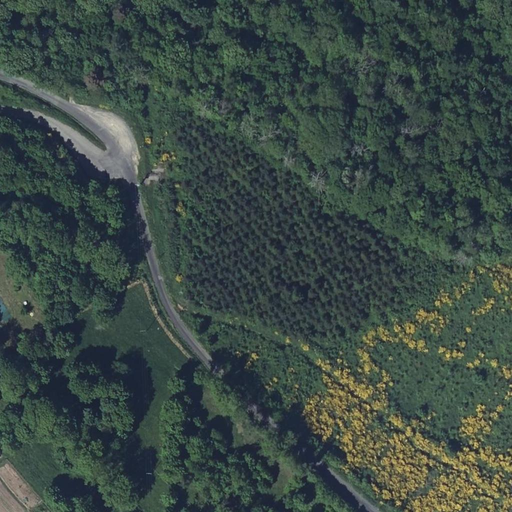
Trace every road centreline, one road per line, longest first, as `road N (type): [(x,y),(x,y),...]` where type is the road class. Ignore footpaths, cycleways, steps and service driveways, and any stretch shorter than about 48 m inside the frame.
road 1 (secondary): [(123,163),(158,281),(185,334),(372,511)]
road 2 (secondary): [(0,74),(69,108),(123,163)]
road 3 (unclassified): [(123,163),(92,161),(43,118),(0,108)]
